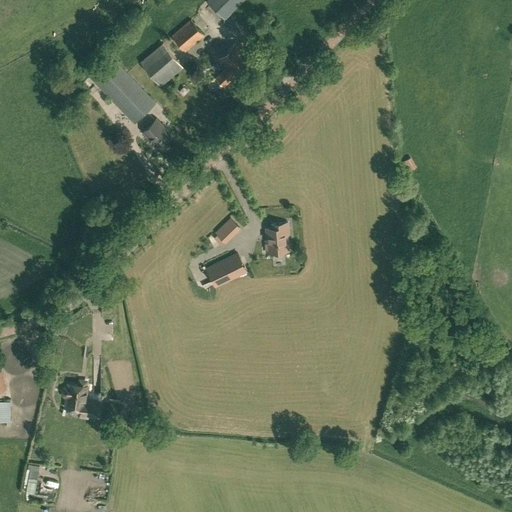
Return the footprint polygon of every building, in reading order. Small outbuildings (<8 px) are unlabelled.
[(208,0),(225,17),(241,0),(208,0)] [(185,50),(204,34),(191,19),(172,35),(185,50)] [(183,66),(162,42),(141,60),(161,85),(183,66)] [(235,75),(251,59),(235,42),(219,58),(227,66),(216,77),(224,85),(235,75)] [(155,102),(110,56),(90,76),(134,122),(155,102)] [(173,135),(156,118),(143,131),(160,148),(173,135)] [(410,155),(400,161),(407,171),(416,166),(410,155)] [(211,235),(221,245),(240,226),(230,216),(211,235)] [(265,240),(266,252),(289,250),(287,234),(289,234),(288,222),(271,223),(272,227),(266,228),(267,240),(265,240)] [(216,285),(246,270),(238,252),(207,268),(216,285)] [(0,387),(13,386),(12,371),(0,371),(0,387)] [(87,385),(69,383),(68,386),(67,386),(66,386),(65,386),(64,387),(63,388),(63,389),(62,390),(62,391),(62,392),(63,393),(63,394),(64,395),(65,396),(66,396),(67,396),(66,407),(74,408),(74,413),(99,416),(101,403),(85,401),(87,385)] [(7,425),(11,425),(11,416),(10,401),(0,400),(0,420),(7,421),(7,425)] [(29,477),(38,479),(40,466),(29,464),(28,469),(31,469),(29,477)]
